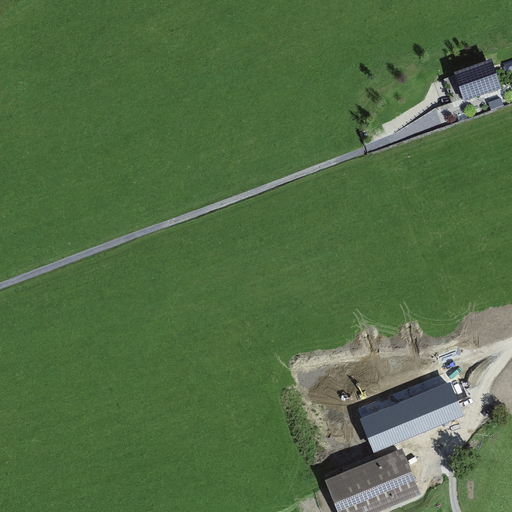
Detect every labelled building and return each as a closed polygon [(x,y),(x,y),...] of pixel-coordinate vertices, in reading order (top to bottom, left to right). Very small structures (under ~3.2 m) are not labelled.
[(504,72),(511,69),(511,59),(502,63),(504,72)] [(494,68),(457,81),(467,111),(494,102),(487,82),(497,78),(494,68)] [(385,125),(363,131),(366,142),(388,136),(385,125)] [(511,366),(509,363),(482,384),(496,401),(511,387),(511,366)] [(452,382),(360,419),(374,453),(466,416),(452,382)] [(402,450),(326,482),(338,511),(380,511),(421,495),(402,450)]
